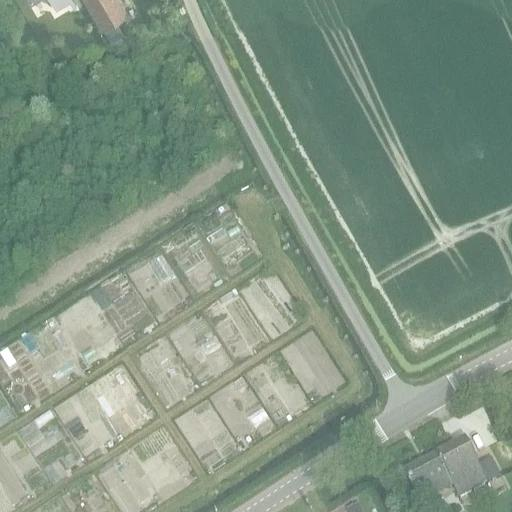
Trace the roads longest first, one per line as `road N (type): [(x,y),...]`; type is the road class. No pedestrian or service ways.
road 1 (unclassified): [(407,410),(273,185),(184,0)]
road 2 (tertiary): [(251,511),(407,410)]
